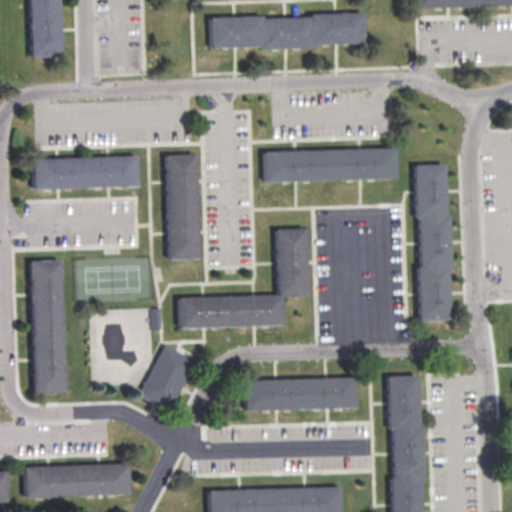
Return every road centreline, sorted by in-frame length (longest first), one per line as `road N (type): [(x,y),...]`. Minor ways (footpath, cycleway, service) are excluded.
road 1 (residential): [(511,90),(478,101),(404,80),(40,92),(12,102),(0,119)]
road 2 (residential): [(139,511),(223,363),(244,355),(479,347)]
road 3 (residential): [(487,511),(467,159),(478,101)]
road 4 (residential): [(0,225),(13,405),(29,414),(121,414),(176,442)]
